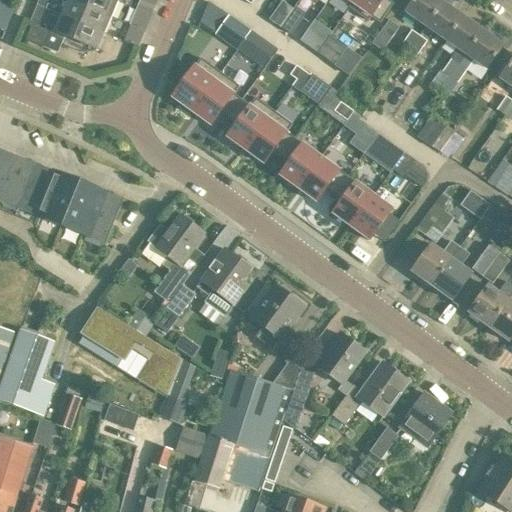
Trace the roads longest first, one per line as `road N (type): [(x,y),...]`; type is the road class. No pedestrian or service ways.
road 1 (unclassified): [(511,409),(163,158),(147,142),(137,110)]
road 2 (unclassified): [(137,110),(72,114),(0,86)]
